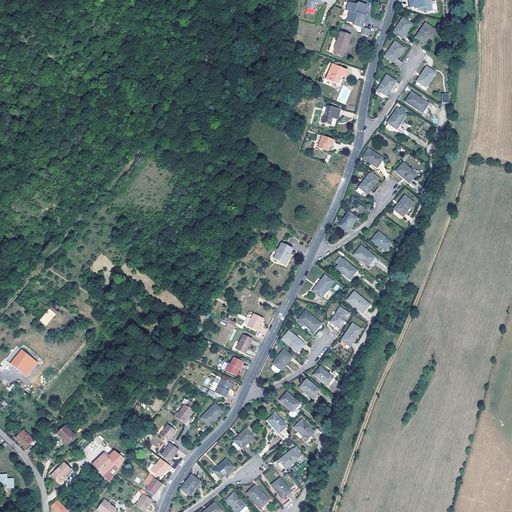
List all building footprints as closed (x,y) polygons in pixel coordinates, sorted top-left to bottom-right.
[(319,1),(319,0),(306,0),(306,2),(307,2),(305,7),(314,10),(317,8),(318,5),(317,3),(318,1),(319,1)] [(423,1),(422,1),(421,0),(407,0),(408,3),(408,4),(408,7),(415,6),(416,8),(424,7),(424,6),(423,1)] [(364,10),(366,5),(358,3),(356,5),(348,2),(346,10),(349,11),(346,21),(353,23),(352,25),(361,28),(363,21),(365,16),(363,16),(362,15),(364,10)] [(412,24),(403,18),(393,33),(402,39),(412,24)] [(425,24),(415,39),(424,45),(434,30),(425,24)] [(369,30),(363,28),(360,35),(367,37),(369,30)] [(351,36),(340,33),(334,49),(336,49),(334,54),(342,57),(343,53),(346,44),(348,45),(351,36)] [(401,49),(392,43),(383,57),(392,63),(401,49)] [(327,79),(338,85),(339,81),(338,80),(340,76),(344,78),(347,71),(334,64),(330,71),(327,79)] [(424,67),(415,82),(425,87),(434,73),(424,67)] [(395,81),(385,77),(379,93),(389,97),(395,81)] [(428,104),(410,93),(404,103),(422,113),(428,104)] [(339,110),(327,107),(324,116),(323,116),(321,123),(330,126),(332,119),(336,120),(339,110)] [(396,110),(387,124),(396,130),(405,115),(396,110)] [(418,132),(423,136),(431,127),(426,123),(418,132)] [(323,137),(321,142),(319,148),(327,152),(329,146),(331,147),(333,148),(333,147),(335,142),(323,137)] [(382,159),(368,150),(362,159),(376,168),(382,159)] [(417,174),(403,163),(397,172),(410,183),(417,174)] [(370,175),(378,181),(380,179),(372,173),(370,175)] [(378,181),(370,175),(357,192),(361,195),(364,192),(368,195),(378,181)] [(414,204),(406,197),(394,211),(403,218),(414,204)] [(357,221),(349,214),(338,227),(347,234),(357,221)] [(391,244),(378,233),(371,242),(384,253),(385,251),(391,256),(394,252),(390,249),(388,248),(391,244)] [(295,250),(283,244),(280,250),(277,251),(278,254),(276,259),(281,261),(281,263),(286,266),(287,264),(288,265),(290,261),(290,258),(292,254),(295,250)] [(374,259),(361,248),(354,256),(367,267),(374,259)] [(356,272),(340,258),(336,263),(339,265),(338,266),(338,267),(336,269),(349,280),(356,272)] [(356,272),(349,280),(351,282),(358,274),(356,272)] [(333,283),(324,276),(312,293),(320,299),(333,283)] [(369,306),(353,293),(346,301),(362,314),(369,306)] [(51,306),(39,320),(46,326),(58,312),(51,306)] [(348,314),(339,309),(330,323),(339,329),(348,314)] [(314,333),(321,325),(305,312),(298,320),(314,333)] [(263,319),(253,314),(247,327),(256,332),(258,328),(257,327),(259,323),(261,324),(263,319)] [(321,325),(314,333),(316,335),(323,327),(321,325)] [(350,348),(360,331),(351,325),(341,342),(350,348)] [(304,345),(289,332),(282,340),(297,353),(304,345)] [(252,340),(242,335),(235,349),(243,353),(245,348),(247,349),(252,340)] [(32,358),(21,349),(10,363),(19,371),(27,362),(28,363),(32,358)] [(292,357),(283,351),(273,364),(273,365),(271,368),(271,369),(276,373),(278,373),(280,370),(281,371),(292,357)] [(243,361),(234,356),(231,363),(228,362),(224,370),(234,375),(237,367),(239,368),(243,361)] [(28,363),(27,362),(19,371),(23,374),(30,365),(28,363)] [(332,379),(320,368),(313,376),(326,387),(332,379)] [(222,378),(221,378),(217,385),(219,386),(215,393),(225,398),(229,390),(228,390),(231,383),(231,382),(222,378)] [(318,390),(305,379),(298,388),(311,398),(318,390)] [(332,379),(326,387),(327,388),(334,380),(332,379)] [(298,403),(285,391),(278,400),(291,412),(298,403)] [(175,416),(185,423),(194,410),(186,404),(179,413),(178,412),(175,416)] [(222,411),(214,404),(200,418),(208,426),(222,411)] [(288,430),(274,413),(266,420),(275,430),(273,431),(281,440),(280,442),(281,443),(288,438),(284,434),(288,430)] [(313,432),(301,420),(293,428),(305,440),(313,432)] [(161,436),(168,441),(169,438),(171,439),(176,431),(168,426),(161,436)] [(65,427),(57,435),(61,439),(64,441),(68,444),(75,437),(65,427)] [(253,436),(246,428),(233,440),(239,446),(240,448),(244,445),(246,442),(253,436)] [(61,439),(57,435),(51,429),(47,433),(54,439),(61,440),(61,439)] [(26,448),(33,440),(23,431),(16,439),(21,444),(26,448)] [(68,444),(64,441),(62,442),(67,447),(76,438),(75,437),(68,444)] [(236,449),(239,446),(233,440),(230,442),(236,449)] [(170,447),(165,453),(163,455),(171,461),(173,458),(174,456),(175,456),(180,450),(179,449),(174,445),(172,444),(170,447)] [(298,457),(291,449),(279,460),(285,468),(298,457)] [(113,450),(106,457),(114,465),(118,469),(124,460),(113,450)] [(102,476),(114,465),(106,457),(103,454),(92,465),(102,476)] [(171,466),(170,465),(161,459),(157,465),(156,464),(151,471),(161,478),(164,473),(163,472),(165,471),(167,472),(171,466)] [(233,467),(226,460),(213,472),(220,479),(233,467)] [(64,461),(53,473),(61,481),(63,482),(65,481),(66,479),(66,478),(65,476),(72,469),(64,461)] [(109,483),(118,469),(114,465),(102,476),(109,483)] [(5,487),(12,487),(11,477),(6,478),(5,474),(0,474),(0,483),(5,483),(5,487)] [(200,483),(191,476),(181,490),(189,496),(200,483)] [(162,484),(162,483),(154,478),(146,489),(147,490),(144,495),(151,500),(154,494),(162,484)] [(289,491),(279,478),(271,485),(281,498),(289,491)] [(268,499),(254,485),(246,493),(260,507),(268,499)] [(289,491),(281,498),(283,500),(291,494),(289,491)] [(245,505),(233,493),(225,501),(236,511),(248,511),(250,511),(244,505),(245,505)] [(143,511),(152,501),(151,500),(144,495),(143,495),(135,506),(143,511),(142,511),(143,511)] [(268,499),(260,507),(262,509),(269,501),(268,499)] [(66,511),(67,511),(57,500),(51,506),(54,509),(53,510),(54,511),(55,510),(56,511),(66,511)] [(102,501),(96,509),(100,511),(113,511),(116,508),(109,503),(108,504),(102,501)]
